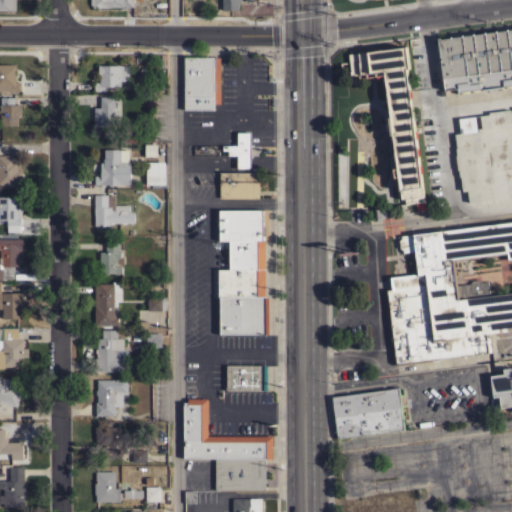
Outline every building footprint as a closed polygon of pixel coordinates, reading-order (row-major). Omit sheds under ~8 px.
[(0,10),(0,0),(16,0),(16,10),(0,10)] [(91,0),(91,7),(134,8),(134,0),(91,0)] [(241,0),(241,3),(238,3),(238,10),(222,10),(222,0),(241,0)] [(511,86),(457,93),(456,89),(444,90),(443,80),(440,80),(438,61),(441,61),(441,60),(439,60),(439,57),(440,57),(438,38),(440,37),(440,39),(451,38),(450,36),(452,36),(452,37),(461,35),(463,34),(463,35),(473,34),(473,33),(474,33),(474,34),(484,32),(486,31),(486,32),(495,31),(495,30),(497,30),(497,31),(507,29),(506,28),(508,28),(508,29),(511,28),(511,86)] [(409,68),(407,68),(424,201),(406,204),(405,198),(401,199),(400,194),(396,195),(393,168),(397,168),(393,135),(392,135),(391,129),(387,130),(386,123),(390,122),(389,117),(390,117),(385,75),(359,79),(358,74),(351,75),(348,53),(358,52),(358,53),(406,46),(409,68)] [(220,103),(214,103),(214,110),(184,110),(184,57),(220,57),(220,103)] [(15,82),(17,82),(17,81),(20,81),(21,91),(0,91),(0,64),(15,64),(15,82)] [(129,65),(129,81),(120,81),(120,86),(107,86),(107,91),(94,91),(94,82),(99,82),(99,75),(98,75),(98,65),(129,65)] [(115,110),(116,110),(116,112),(114,112),(114,126),(93,126),(93,107),(100,107),(100,96),(115,96),(115,110)] [(21,116),(18,116),(18,125),(0,125),(0,97),(14,97),(14,104),(21,104),(21,116)] [(511,199),(507,200),(507,198),(493,200),(493,202),(477,204),(477,202),(469,203),(467,190),(462,191),(460,177),(459,177),(458,170),(457,170),(455,155),(456,155),(455,148),(456,148),(454,134),(460,133),(458,118),(474,116),(476,129),(481,128),(480,116),(488,114),(488,112),(509,109),(511,121),(511,120),(511,199)] [(251,168),(237,168),(237,155),(228,155),(228,150),(222,150),(222,145),(237,145),(237,132),(251,132),(251,168)] [(157,144),(157,150),(161,150),(161,155),(157,155),(157,156),(144,156),(144,144),(157,144)] [(94,184),(94,175),(100,175),(100,162),(103,162),(103,159),(103,149),(120,149),(128,149),(129,162),(130,162),(130,184),(94,184)] [(15,160),(17,160),(17,170),(22,170),(22,184),(0,184),(0,155),(15,155),(15,160)] [(165,184),(167,184),(167,185),(162,185),(162,187),(151,187),(151,184),(146,184),(146,161),(165,161),(165,184)] [(259,172),(259,198),(219,198),(219,172),(259,172)] [(94,195),(114,195),(114,205),(129,205),(129,212),(134,212),(134,222),(126,222),(126,224),(121,224),(121,223),(114,223),(114,224),(109,224),(109,222),(109,225),(94,225),(94,195)] [(21,232),(7,232),(7,220),(0,220),(0,196),(20,196),(21,232)] [(218,296),(218,269),(229,269),(229,248),(224,249),(224,240),(220,240),(219,210),(262,209),(262,226),(265,226),(265,234),(262,235),(263,240),(264,240),(265,297),(220,296),(218,296)] [(511,329),(485,333),(486,337),(489,336),(491,351),(488,352),(488,353),(396,364),(391,327),(388,328),(387,323),(391,323),(387,290),(389,289),(388,275),(415,272),(413,251),(403,252),(402,249),(400,248),(399,240),(401,238),(401,235),(410,234),(409,232),(417,231),(417,233),(511,221),(511,329)] [(0,280),(0,238),(22,239),(22,249),(21,249),(21,258),(19,258),(19,266),(15,266),(15,280),(0,280)] [(99,269),(98,269),(98,267),(100,267),(100,258),(98,258),(98,255),(100,255),(100,251),(105,251),(105,241),(119,241),(119,251),(120,251),(120,257),(123,257),(123,263),(117,263),(117,266),(121,266),(121,273),(99,273),(99,269)] [(94,284),(98,284),(98,283),(112,283),(112,281),(121,281),(121,301),(117,301),(117,306),(113,306),(113,317),(118,317),(118,325),(94,325),(94,284)] [(22,318),(2,318),(2,308),(0,308),(0,293),(21,292),(22,318)] [(167,296),(167,310),(147,310),(147,296),(167,296)] [(268,297),(268,333),(220,334),(220,329),(216,329),(216,326),(220,326),(220,296),(265,297),(268,297)] [(0,328),(1,328),(1,338),(3,338),(3,328),(17,328),(17,338),(23,338),(23,348),(28,348),(28,357),(23,357),(23,366),(4,366),(4,368),(0,368),(0,328)] [(94,357),(96,357),(96,353),(95,353),(95,348),(96,348),(96,338),(102,338),(102,329),(117,329),(117,338),(123,338),(123,349),(128,349),(128,358),(122,358),(122,370),(94,370),(94,357)] [(161,333),(161,346),(146,346),(146,333),(161,333)] [(267,365),(267,390),(226,390),(226,365),(267,365)] [(511,406),(500,407),(499,396),(493,396),(490,375),(503,373),(502,368),(511,367),(511,406)] [(0,376),(13,380),(11,387),(21,389),(17,407),(0,402),(0,376)] [(128,394),(123,394),(123,406),(115,406),(115,415),(95,415),(95,402),(97,402),(97,394),(96,394),(96,389),(97,389),(97,379),(128,379),(128,394)] [(398,387),(399,395),(402,394),(404,406),(400,406),(404,429),(337,438),(336,430),(333,430),(332,418),(335,418),(332,396),(398,387)] [(215,458),(184,458),(183,402),(188,402),(188,398),(207,398),(207,435),(272,435),(272,459),(265,459),(215,458)] [(121,452),(122,452),(122,455),(121,455),(121,457),(104,457),(104,446),(97,446),(97,441),(96,441),(95,433),(94,426),(104,426),(104,427),(121,426),(121,452)] [(0,453),(0,428),(5,428),(5,437),(7,437),(7,442),(22,442),(23,459),(11,459),(11,453),(0,453)] [(146,449),(146,450),(147,461),(146,461),(146,462),(132,462),(132,458),(131,453),(132,453),(132,449),(146,449)] [(265,490),(215,490),(215,458),(265,459),(265,490)] [(24,482),(25,482),(25,495),(24,495),(24,506),(3,506),(3,488),(0,488),(0,480),(9,480),(9,466),(24,466),(24,482)] [(119,501),(95,501),(95,494),(94,494),(94,483),(95,483),(95,471),(115,471),(115,488),(119,488),(119,501)] [(123,490),(129,490),(129,486),(137,490),(142,490),(142,497),(124,497),(123,498),(123,490)] [(145,486),(152,486),(155,486),(161,486),(161,501),(145,501),(145,497),(145,486)] [(195,491),(195,503),(186,503),(186,491),(195,491)] [(232,511),(232,498),(261,498),(261,510),(260,510),(260,511),(232,511)]
